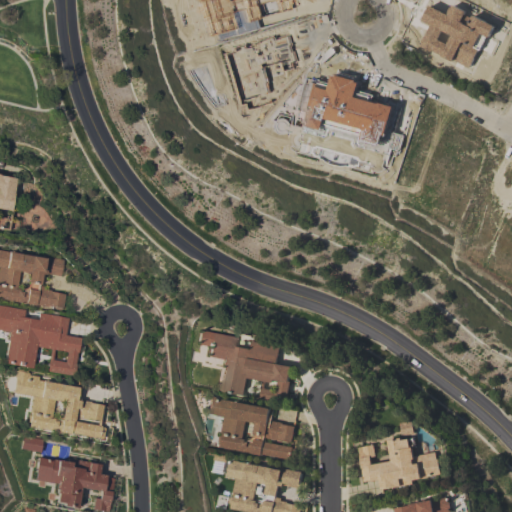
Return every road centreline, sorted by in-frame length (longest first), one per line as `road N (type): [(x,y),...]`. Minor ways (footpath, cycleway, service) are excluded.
road 1 (residential): [(511,440),(382,337),(239,275),(142,205),(81,101),(64,0)]
road 2 (residential): [(511,136),(393,77),(379,61),(365,16)]
road 3 (residential): [(121,344),(136,511)]
